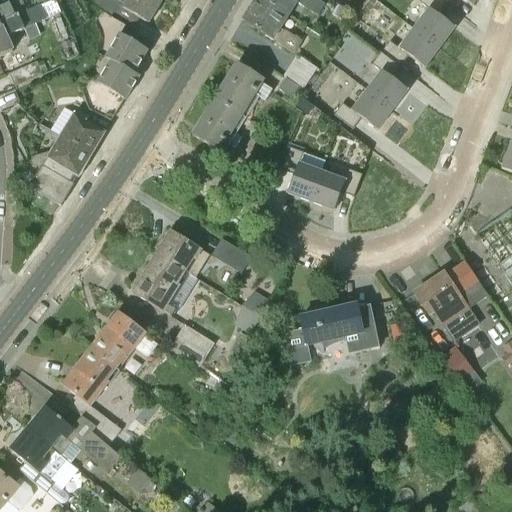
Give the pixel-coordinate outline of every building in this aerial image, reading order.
[(0,0),(0,24),(1,25),(26,12),(21,0),(20,0),(8,5),(6,0),(0,0)] [(119,4),(112,0),(96,0),(93,4),(110,17),(119,4)] [(127,0),(122,8),(148,25),(163,0),(127,0)] [(281,30),(289,17),(260,0),(256,0),(242,23),(294,55),(302,43),(281,30)] [(323,6),(314,0),(260,0),(289,17),(297,4),(317,17),(323,6)] [(447,6),(438,0),(421,0),(419,3),(429,11),(414,30),(439,49),(454,30),(438,17),(447,6)] [(338,6),(331,16),(338,20),(344,10),(338,6)] [(0,57),(13,52),(6,37),(45,21),(39,7),(26,12),(1,25),(0,24),(0,57)] [(69,41),(60,19),(54,21),(63,43),(69,41)] [(439,49),(414,30),(399,50),(389,43),(381,54),(400,69),(408,57),(424,69),(439,49)] [(133,75),(147,52),(119,35),(104,58),(111,62),(133,75)] [(69,42),(62,44),(64,50),(71,47),(69,42)] [(400,69),(381,54),(372,66),(381,73),(367,93),(392,112),(407,92),(392,81),(391,80),(400,69)] [(285,79),(303,91),(317,69),(296,56),(283,77),(285,79)] [(43,62),(37,64),(41,75),(47,72),(43,62)] [(111,62),(97,85),(125,102),(139,79),(133,75),(111,62)] [(37,63),(8,75),(13,89),(41,77),(37,63)] [(253,100),(264,82),(236,65),(225,83),(253,100)] [(305,93),(303,91),(285,79),(278,90),(285,95),(296,102),(298,104),(305,93)] [(134,99),(142,103),(151,87),(143,82),(134,99)] [(242,118),(253,100),(225,83),(214,101),(242,118)] [(353,131),(361,120),(377,132),(392,112),(367,93),(352,112),(342,105),(334,116),(353,131)] [(296,102),(285,95),(282,100),(290,106),(293,107),(296,102)] [(231,136),(233,134),(242,118),(214,101),(203,119),(231,136)] [(59,138),(91,157),(93,154),(95,153),(98,147),(98,145),(104,135),(87,124),(89,120),(74,112),(59,138)] [(242,139),(233,134),(231,136),(203,119),(192,137),(219,154),(221,150),(231,156),(242,139)] [(51,152),(32,157),(25,169),(36,175),(33,180),(28,188),(33,191),(27,202),(51,216),(57,206),(61,208),(73,186),(70,184),(72,181),(74,183),(77,178),(78,179),(84,169),(85,170),(90,161),(89,160),(91,157),(59,138),(51,152)] [(501,170),(511,174),(511,142),(511,143),(501,170)] [(310,204),(322,174),(298,165),(303,154),(290,149),(281,171),(294,176),(287,195),(310,204)] [(322,174),(310,204),(334,212),(341,194),(354,199),(362,176),(349,171),(345,183),(322,174)] [(209,257),(171,233),(157,257),(185,274),(195,280),(209,257)] [(241,274),(251,259),(223,242),(213,258),(241,274)] [(157,257),(133,295),(163,314),(170,318),(175,310),(168,306),(179,287),(177,286),(185,274),(157,257)] [(478,327),(463,305),(481,293),(463,266),(445,278),(443,275),(414,294),(425,311),(430,318),(433,315),(453,345),(478,327)] [(241,308),(259,319),(269,303),(254,293),(241,308)] [(300,320),(302,331),(284,334),(291,368),(309,364),(306,349),(323,345),(325,350),(345,340),(349,356),(379,349),(370,307),(357,310),(356,307),(300,320)] [(249,336),(259,319),(241,308),(234,326),(249,336)] [(128,359),(146,335),(118,314),(90,351),(116,371),(126,358),(128,359)] [(401,324),(389,326),(394,348),(406,345),(401,324)] [(177,337),(208,356),(214,345),(184,326),(177,337)] [(201,367),(208,356),(177,337),(170,349),(201,367)] [(441,357),(459,383),(473,373),(455,348),(441,357)] [(118,373),(116,371),(90,351),(62,387),(88,407),(90,408),(108,384),(109,385),(118,373)] [(481,384),(473,373),(459,383),(467,394),(481,384)] [(219,379),(212,390),(226,398),(232,387),(219,379)] [(81,417),(95,429),(92,434),(108,448),(121,432),(90,408),(88,407),(81,417)] [(66,462),(69,465),(79,453),(71,445),(79,436),(45,408),(27,430),(50,450),(61,458),(66,462)] [(66,462),(62,459),(61,458),(50,450),(27,430),(10,451),(25,464),(19,472),(47,495),(47,494),(59,504),(65,504),(67,501),(68,500),(68,498),(68,496),(68,495),(55,485),(51,482),(66,462)] [(92,434),(85,441),(81,447),(110,472),(120,459),(108,448),(92,434)] [(137,495),(141,491),(146,496),(156,486),(139,469),(125,484),(137,495)] [(19,479),(14,486),(0,474),(0,511),(7,504),(13,509),(21,509),(33,495),(30,489),(19,479)] [(459,511),(485,511),(490,509),(481,494),(458,509),(459,511)] [(219,511),(206,502),(198,511),(219,511)]
